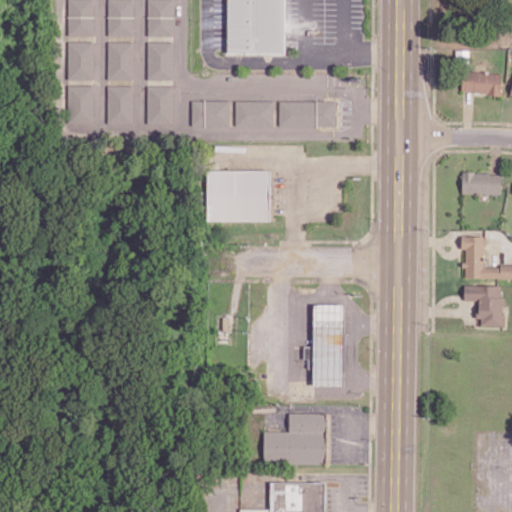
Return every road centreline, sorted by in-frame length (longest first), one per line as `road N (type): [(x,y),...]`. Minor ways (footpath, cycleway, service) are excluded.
road 1 (primary): [(394,511),(397,0)]
road 2 (residential): [(231,257),(397,260)]
